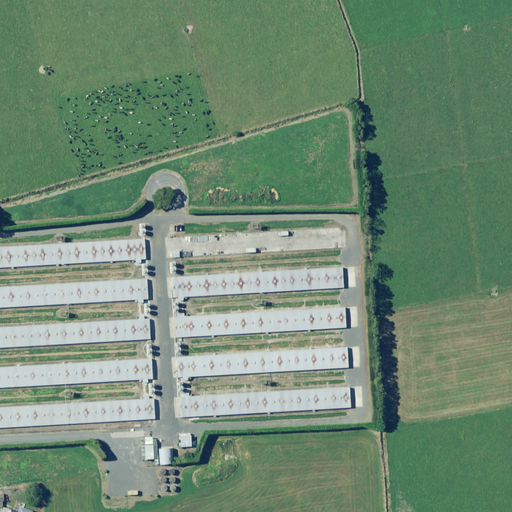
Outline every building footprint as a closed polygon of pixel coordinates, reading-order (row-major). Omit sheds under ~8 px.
[(0,268),(135,261),(135,264),(141,264),(141,260),(151,260),(150,239),(0,247),(0,268)] [(355,287),(354,267),(172,278),(173,298),(178,297),(178,301),(184,301),(184,297),(355,287)] [(152,299),(151,279),(0,287),(0,308),(138,300),(138,303),(143,303),(143,300),(152,299)] [(357,327),(356,307),(184,317),(184,312),(174,313),(175,338),(357,327)] [(0,348),(155,340),(154,320),(0,328),(0,348)] [(359,367),(358,347),(176,358),(177,378),(183,377),(183,381),(188,381),(188,377),(359,367)] [(0,389),(143,381),(143,383),(148,383),(148,380),(158,379),(157,359),(0,367),(0,389)] [(362,407),(361,387),(189,397),(189,394),(178,395),(180,418),(362,407)] [(0,428),(159,419),(158,399),(0,408),(0,428)] [(191,436),(180,437),(180,448),(192,448),(191,436)] [(154,438),(145,438),(145,459),(154,459),(154,438)] [(173,465),(173,447),(161,447),(162,465),(173,465)] [(166,469),(159,470),(160,493),(168,493),(166,469)] [(175,469),(168,469),(170,492),(177,492),(175,469)]
